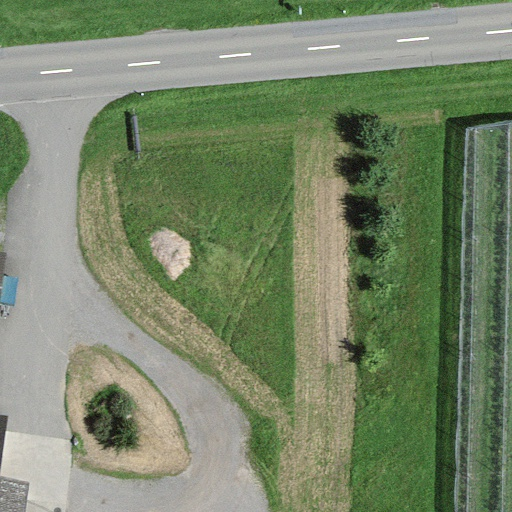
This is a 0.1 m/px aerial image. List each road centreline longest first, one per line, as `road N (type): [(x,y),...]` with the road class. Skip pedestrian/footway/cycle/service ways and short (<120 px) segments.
road 1 (tertiary): [(0,76),(511,31)]
road 2 (unknown): [(99,301),(61,357),(0,362)]
